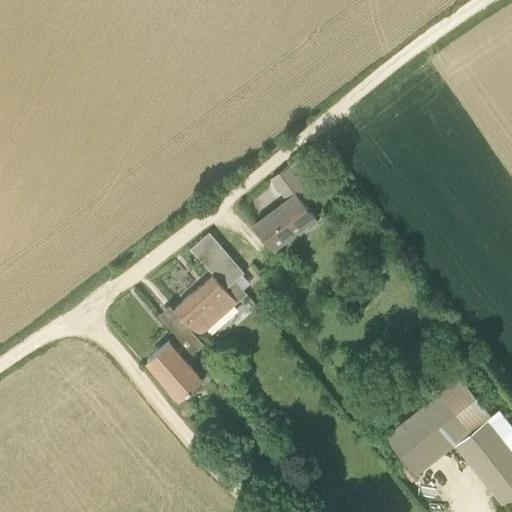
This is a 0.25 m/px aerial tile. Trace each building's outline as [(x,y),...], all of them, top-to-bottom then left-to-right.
[(343,174),(320,142),(313,147),(336,179),(343,174)] [(255,224),(273,248),(316,217),(304,204),(320,191),(297,159),(290,164),(289,163),(269,179),(288,200),(260,221),(255,224)] [(244,271),(209,231),(191,246),(213,274),(225,288),(234,280),(244,271)] [(174,308),(198,336),(245,293),(234,280),(225,288),(213,274),(174,308)] [(169,340),(147,359),(153,366),(179,395),(179,396),(180,397),(191,387),(194,391),(204,382),(201,379),(204,376),(187,357),(202,343),(189,329),(172,343),(169,340)] [(459,374),(384,434),(416,473),(454,442),(504,506),(511,499),(511,425),(498,408),(491,413),(459,374)] [(388,375),(376,384),(396,409),(413,397),(408,391),(404,394),(388,375)]
